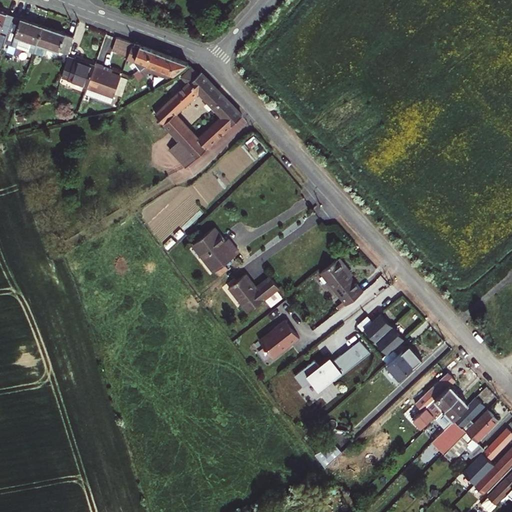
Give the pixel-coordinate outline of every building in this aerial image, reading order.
[(0,33),(6,36),(13,15),(0,10),(0,33)] [(37,43),(43,25),(13,15),(6,36),(4,42),(34,53),(37,43)] [(68,53),(73,35),(43,25),(37,43),(34,53),(42,55),(45,54),(48,46),(68,53)] [(128,55),(132,42),(116,36),(111,49),(128,55)] [(152,49),(133,41),(132,42),(126,59),(134,62),(140,70),(149,64),(147,63),(152,49)] [(174,72),(186,62),(152,49),(147,63),(149,64),(140,70),(131,76),(135,81),(143,76),(145,75),(151,70),(156,72),(157,72),(167,76),(169,70),(174,72)] [(67,56),(62,76),(88,85),(94,66),(67,56)] [(88,85),(86,89),(112,99),(118,84),(125,87),(128,78),(101,69),(102,66),(95,63),(94,66),(88,85)] [(188,84),(179,92),(175,88),(151,111),(197,159),(241,116),(199,73),(197,76),(191,70),(190,69),(182,78),(188,84)] [(219,271),(221,270),(230,262),(240,253),(228,239),(226,241),(214,228),(192,247),(205,263),(209,259),(219,271)] [(342,266),(337,260),(319,275),(343,305),(360,292),(356,287),(367,278),(351,258),(342,266)] [(219,271),(209,259),(205,263),(215,275),(219,271)] [(225,274),(234,267),(230,262),(221,270),(225,274)] [(256,290),(245,277),(229,291),(249,314),(278,289),(269,279),(256,290)] [(382,359),(388,365),(399,354),(394,349),(405,338),(381,313),(365,328),(388,353),(382,359)] [(286,349),(297,339),(282,321),(271,330),(272,331),(257,343),(269,357),(272,359),(283,349),(286,349)] [(360,341),(352,347),(363,360),(371,354),(360,341)] [(423,357),(410,344),(399,354),(388,365),(401,378),(423,357)] [(352,347),(340,357),(351,370),(363,360),(352,347)] [(294,379),(304,390),(312,384),(319,393),(334,381),(335,383),(351,370),(340,357),(333,363),(330,359),(318,368),(314,362),(294,379)] [(425,412),(427,409),(450,386),(455,380),(448,373),(419,402),(408,414),(415,421),(420,416),(425,412)] [(434,415),(437,418),(459,395),(450,386),(427,409),(425,412),(420,416),(415,421),(422,427),(434,415)] [(437,437),(446,427),(468,404),(459,395),(437,418),(442,422),(432,432),(437,437)] [(473,399),(468,404),(446,427),(437,437),(433,441),(446,452),(457,439),(465,430),(475,420),(471,416),(481,406),(473,399)] [(482,451),(484,448),(474,439),(494,418),(486,410),(466,431),(465,430),(457,439),(446,452),(453,459),(466,444),(478,455),(482,451)] [(511,434),(511,433),(507,429),(484,453),(482,451),(478,455),(476,457),(463,471),(476,484),(495,464),(489,458),(511,434)] [(312,450),(318,458),(336,448),(332,440),(312,450)] [(318,458),(328,471),(344,456),(336,448),(318,458)] [(511,461),(511,449),(477,485),(483,492),(511,461)] [(490,511),(507,494),(511,489),(511,474),(482,506),(487,511),(490,511)]
